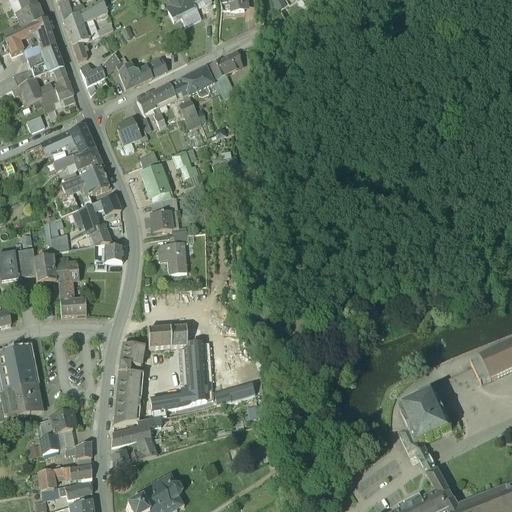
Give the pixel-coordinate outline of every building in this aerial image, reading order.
[(15,18),(16,17),(16,16),(22,14),(16,0),(13,0),(12,0),(8,2),(15,18)] [(16,0),(22,14),(37,8),(33,0),(16,0)] [(185,0),(182,2),(181,0),(168,0),(172,7),(167,9),(169,13),(168,13),(172,22),(179,18),(185,29),(201,22),(191,2),(196,0),(185,0)] [(232,0),(233,4),(229,5),(230,13),(234,13),(233,14),(234,14),(244,13),(243,0),(232,0)] [(276,0),(272,2),(280,14),(286,10),(279,0),(276,0)] [(65,3),(57,6),(64,25),(71,20),(69,13),(65,3)] [(84,13),(78,16),(81,27),(91,23),(88,18),(95,15),(97,20),(107,16),(102,3),(90,10),(84,13)] [(22,14),(16,16),(16,17),(23,33),(36,26),(43,23),(37,8),(22,14)] [(82,8),(69,13),(71,20),(78,16),(84,13),(82,8)] [(81,27),(78,16),(71,20),(64,25),(72,49),(87,44),(87,43),(88,44),(92,43),(86,29),(83,30),(81,27)] [(43,23),(36,26),(23,33),(16,36),(15,36),(3,42),(4,44),(7,49),(9,54),(11,59),(23,54),(21,50),(23,48),(25,53),(39,48),(41,56),(55,51),(45,22),(43,23)] [(0,32),(0,35),(3,42),(15,36),(12,28),(0,32)] [(111,28),(96,32),(99,39),(113,32),(111,28)] [(131,29),(124,33),(129,42),(136,38),(131,29)] [(87,44),(72,49),(78,65),(86,61),(84,55),(88,54),(86,49),(89,48),(87,44)] [(7,49),(0,52),(0,58),(9,54),(7,49)] [(66,80),(55,51),(41,56),(40,56),(44,67),(35,70),(31,72),(32,72),(34,80),(32,81),(33,82),(55,73),(58,83),(66,80)] [(127,57),(118,62),(125,70),(130,67),(132,66),(130,62),(137,58),(135,53),(127,56),(127,57)] [(145,54),(140,57),(142,61),(144,60),(145,62),(148,61),(145,54)] [(39,56),(31,59),(35,70),(44,67),(40,56),(39,56)] [(236,56),(220,64),(219,63),(207,69),(213,83),(225,78),(242,69),(236,56)] [(113,57),(100,71),(105,82),(116,69),(119,76),(125,70),(118,62),(113,57)] [(137,58),(130,62),(132,66),(130,67),(131,69),(145,62),(144,60),(142,61),(140,57),(137,58)] [(31,59),(27,61),(31,73),(32,72),(31,72),(35,70),(31,59)] [(87,67),(80,71),(83,78),(90,75),(89,73),(87,67)] [(139,78),(134,80),(132,75),(133,73),(131,69),(130,67),(125,70),(119,76),(123,84),(126,93),(151,81),(146,71),(137,75),(139,78)] [(157,78),(152,68),(146,71),(151,81),(157,78)] [(205,70),(180,82),(181,82),(169,88),(174,98),(180,95),(182,100),(188,97),(188,99),(196,95),(198,100),(201,101),(208,98),(209,95),(207,90),(214,87),(205,70)] [(90,75),(83,78),(87,90),(105,82),(100,71),(92,74),(90,75)] [(31,73),(12,79),(13,81),(16,90),(18,89),(17,89),(18,88),(32,81),(34,80),(32,72),(31,73)] [(213,83),(212,84),(214,87),(214,88),(221,102),(234,95),(225,78),(213,83)] [(0,87),(13,81),(12,79),(0,84),(0,87)] [(73,98),(66,80),(58,83),(61,90),(54,92),(59,103),(62,102),(64,107),(75,103),(73,98)] [(0,98),(5,96),(11,93),(11,92),(16,90),(13,81),(0,87),(0,98)] [(32,81),(18,88),(21,95),(27,107),(41,101),(40,98),(38,93),(33,82),(32,81)] [(50,87),(38,93),(40,98),(53,93),(50,87)] [(169,87),(151,96),(157,108),(175,99),(169,88),(169,87)] [(16,90),(11,92),(11,93),(14,99),(21,95),(18,88),(17,89),(18,89),(16,90)] [(40,98),(44,109),(49,107),(53,105),(59,103),(54,92),(53,93),(40,98)] [(8,102),(14,99),(11,93),(5,96),(8,102)] [(151,96),(136,103),(143,117),(152,112),(154,116),(153,116),(155,122),(161,119),(157,108),(151,96)] [(53,105),(55,111),(64,107),(62,102),(59,103),(53,105)] [(195,114),(191,104),(179,109),(188,131),(200,126),(195,114)] [(201,112),(195,114),(200,126),(206,123),(201,112)] [(32,135),(47,128),(43,117),(28,124),(32,135)] [(165,128),(161,119),(155,122),(159,131),(165,128)] [(132,123),(137,135),(138,135),(144,132),(140,123),(138,120),(132,123)] [(145,120),(140,123),(144,132),(145,136),(151,133),(145,120)] [(132,123),(118,129),(120,134),(117,136),(123,149),(140,141),(138,137),(139,137),(138,135),(137,135),(132,123)] [(84,127),(63,136),(67,146),(69,150),(70,149),(70,150),(75,147),(80,157),(94,151),(84,127)] [(144,132),(138,135),(139,137),(138,137),(140,141),(142,146),(148,143),(145,136),(144,132)] [(63,136),(41,145),(45,155),(67,146),(63,136)] [(80,157),(73,157),(67,159),(70,165),(75,164),(78,171),(91,165),(95,173),(100,170),(103,169),(95,152),(95,151),(94,151),(80,157)] [(184,154),(172,158),(176,171),(189,167),(184,154)] [(139,161),(142,169),(157,163),(154,155),(139,161)] [(67,159),(63,161),(52,165),(55,172),(66,167),(70,165),(67,159)] [(215,163),(216,178),(240,177),(239,162),(215,163)] [(142,169),(144,175),(160,169),(157,163),(142,169)] [(144,175),(141,176),(150,201),(152,200),(168,194),(169,194),(160,169),(144,175)] [(77,180),(60,187),(66,200),(80,195),(83,201),(108,191),(105,183),(106,183),(104,178),(103,178),(100,170),(95,173),(77,180)] [(168,194),(152,200),(155,206),(171,201),(168,194)] [(115,198),(101,204),(101,203),(91,207),(94,213),(98,212),(98,213),(103,211),(106,217),(105,217),(106,221),(114,218),(113,215),(121,213),(115,198)] [(72,200),(68,202),(71,209),(73,214),(80,212),(77,204),(75,199),(72,200)] [(152,218),(169,215),(169,216),(176,215),(173,201),(171,201),(155,206),(151,207),(152,218)] [(73,214),(73,215),(76,223),(78,230),(84,228),(86,233),(99,229),(94,213),(91,207),(80,212),(73,214)] [(152,218),(150,218),(153,236),(171,234),(171,232),(169,216),(169,215),(152,218)] [(169,216),(171,232),(178,231),(176,215),(169,216)] [(54,222),(49,224),(51,240),(59,238),(54,222)] [(103,227),(99,229),(86,233),(88,239),(77,241),(80,250),(94,247),(100,246),(110,244),(103,227)] [(173,240),(186,238),(186,230),(178,231),(171,232),(171,234),(172,240),(173,240)] [(25,248),(33,247),(32,236),(23,237),(25,248)] [(59,238),(51,240),(52,247),(67,242),(66,236),(59,238)] [(183,246),(183,247),(187,246),(186,238),(173,240),(174,247),(183,246)] [(67,242),(52,247),(52,249),(53,254),(69,252),(67,242)] [(174,247),(157,249),(158,265),(167,264),(168,278),(186,277),(183,247),(183,246),(174,247)] [(123,250),(104,250),(104,265),(122,265),(123,250)] [(32,251),(14,254),(18,280),(35,277),(36,277),(34,261),(32,251)] [(14,254),(0,255),(0,281),(0,284),(1,283),(17,281),(18,281),(18,280),(14,254)] [(53,258),(34,261),(36,277),(35,277),(37,286),(56,284),(56,283),(55,283),(54,267),(53,260),(53,258)] [(54,267),(55,283),(56,283),(56,284),(58,283),(70,282),(79,282),(77,266),(59,267),(54,267)] [(71,288),(58,289),(60,303),(72,302),(72,297),(71,288)] [(72,302),(60,303),(61,318),(77,318),(76,297),(72,297),(72,302)] [(8,313),(0,314),(0,327),(10,326),(8,313)] [(186,330),(147,332),(148,351),(184,349),(186,349),(186,330)] [(143,376),(130,374),(131,367),(140,369),(143,349),(122,345),(119,365),(113,427),(138,423),(143,376)] [(511,345),(480,361),(481,362),(472,366),(471,365),(471,366),(481,388),(482,387),(481,386),(490,382),(491,384),(511,373),(511,345)] [(0,352),(0,377),(3,391),(36,384),(29,347),(0,352)] [(202,347),(186,349),(184,349),(188,403),(152,408),(154,421),(159,420),(171,418),(207,411),(202,347)] [(355,381),(348,383),(351,390),(357,388),(355,381)] [(0,420),(29,414),(29,413),(41,411),(36,384),(3,391),(0,391),(0,420)] [(251,386),(214,396),(217,408),(254,398),(251,386)] [(422,400),(423,401),(399,412),(409,434),(416,450),(418,449),(423,447),(452,433),(435,396),(431,397),(427,399),(426,398),(425,398),(424,398),(423,399),(422,400)] [(72,414),(52,419),(55,434),(72,431),(71,422),(74,422),(72,414)] [(154,421),(145,422),(147,431),(148,431),(161,429),(159,420),(154,421)] [(136,431),(112,436),(111,449),(137,444),(150,441),(148,431),(147,431),(136,434),(136,431)] [(416,450),(409,434),(400,439),(409,459),(415,456),(421,453),(418,449),(416,450)] [(54,436),(39,439),(43,454),(48,453),(58,450),(54,436)] [(141,452),(126,458),(124,452),(111,458),(110,459),(116,472),(145,461),(156,457),(150,441),(137,444),(141,452)] [(91,443),(65,449),(66,455),(77,453),(77,459),(91,458),(91,443)] [(423,447),(418,449),(421,453),(415,456),(420,465),(430,459),(423,447)] [(432,462),(430,459),(420,465),(421,468),(427,478),(428,478),(434,490),(437,495),(446,511),(452,511),(458,509),(438,473),(432,462)] [(61,462),(48,464),(50,470),(51,470),(62,468),(61,462)] [(91,466),(70,468),(70,476),(70,477),(70,479),(92,477),(91,466)] [(62,468),(51,470),(52,476),(62,475),(62,478),(70,477),(70,476),(70,468),(70,467),(62,468)] [(50,470),(38,472),(41,490),(42,490),(54,488),(52,476),(51,470),(50,470)] [(163,481),(158,483),(157,482),(156,482),(157,484),(152,487),(151,485),(150,486),(151,488),(145,490),(144,488),(143,489),(144,491),(138,494),(136,493),(135,494),(137,495),(140,501),(129,508),(130,511),(175,511),(176,511),(182,508),(184,509),(184,508),(182,507),(177,500),(182,494),(178,487),(174,487),(170,479),(171,476),(169,476),(169,478),(165,480),(164,479),(162,479),(163,481)] [(69,487),(65,488),(64,486),(57,488),(58,494),(66,493),(68,499),(74,498),(90,494),(91,494),(91,493),(92,493),(91,484),(79,485),(69,487)] [(54,488),(42,490),(44,497),(46,497),(58,494),(57,488),(54,488)] [(482,500),(475,502),(473,503),(466,506),(465,506),(459,509),(459,508),(458,509),(452,511),(511,511),(511,490),(508,492),(507,490),(508,490),(507,489),(506,490),(500,493),(500,492),(499,493),(492,496),(491,496),(490,496),(483,499),(482,499),(482,500)] [(402,511),(446,511),(437,495),(433,497),(422,502),(402,511)] [(406,503),(398,507),(400,511),(402,511),(422,502),(419,496),(406,503)] [(36,511),(40,511),(47,511),(56,509),(55,504),(48,505),(46,497),(44,497),(34,499),(36,511)] [(93,511),(92,499),(69,505),(70,511),(93,511)]
